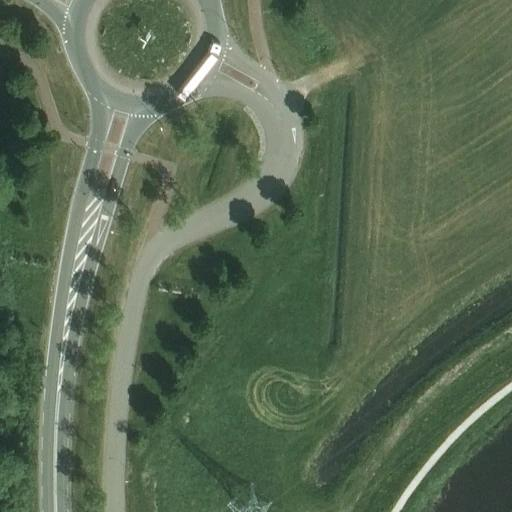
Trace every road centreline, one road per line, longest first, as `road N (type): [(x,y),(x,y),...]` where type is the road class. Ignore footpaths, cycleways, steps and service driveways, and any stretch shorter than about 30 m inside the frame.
road 1 (unclassified): [(114,511),(119,391),(148,257),(270,184),(283,147),(275,106)]
road 2 (primary): [(100,90),(102,122),(57,332),(58,389)]
road 3 (primary): [(58,389),(126,146),(150,105)]
road 4 (primary): [(55,511),(58,389)]
